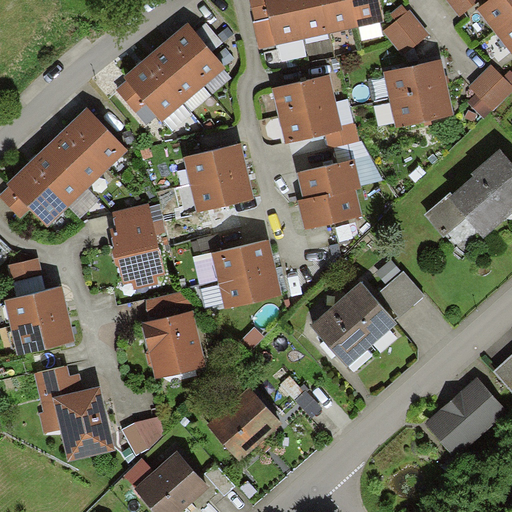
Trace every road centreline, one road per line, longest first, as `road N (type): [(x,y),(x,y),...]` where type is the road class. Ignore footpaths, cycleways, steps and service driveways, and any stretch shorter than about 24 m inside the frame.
road 1 (residential): [(292,269),(240,90),(249,56),(232,0)]
road 2 (residential): [(302,483),(511,309)]
road 3 (residential): [(159,401),(135,405),(116,395),(74,276),(63,261),(13,243),(0,229)]
road 4 (residential): [(0,145),(53,92),(177,0)]
